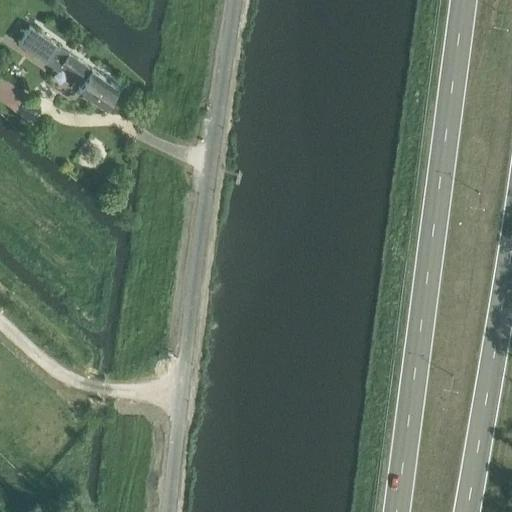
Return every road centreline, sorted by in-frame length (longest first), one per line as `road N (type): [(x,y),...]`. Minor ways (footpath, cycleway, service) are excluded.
road 1 (trunk): [(462,0),(396,511)]
road 2 (unclassified): [(173,511),(238,0)]
road 3 (trunk): [(466,511),(511,236)]
road 4 (track): [(187,369),(130,389),(88,390),(45,369),(0,326)]
